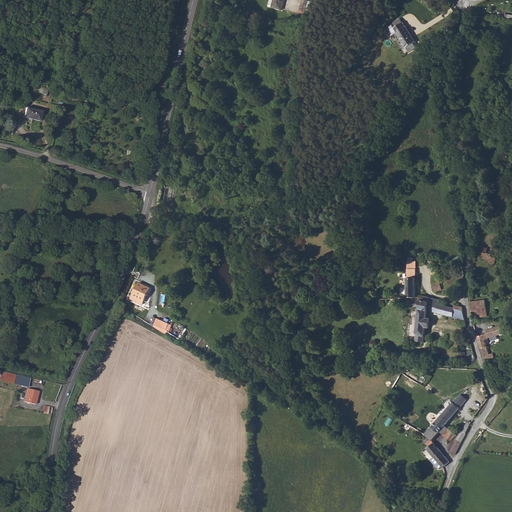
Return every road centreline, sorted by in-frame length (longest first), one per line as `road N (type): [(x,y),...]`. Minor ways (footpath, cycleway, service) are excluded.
road 1 (unclassified): [(494,396),(471,321),(470,204),(450,122),(453,57),(471,1)]
road 2 (track): [(482,366),(295,364),(266,312),(242,233),(226,218)]
road 3 (tertiary): [(43,511),(60,411),(150,193)]
road 4 (tertiary): [(150,193),(194,0)]
road 5 (unclassified): [(0,146),(150,193)]
road 6 (unclassified): [(494,396),(438,511)]
